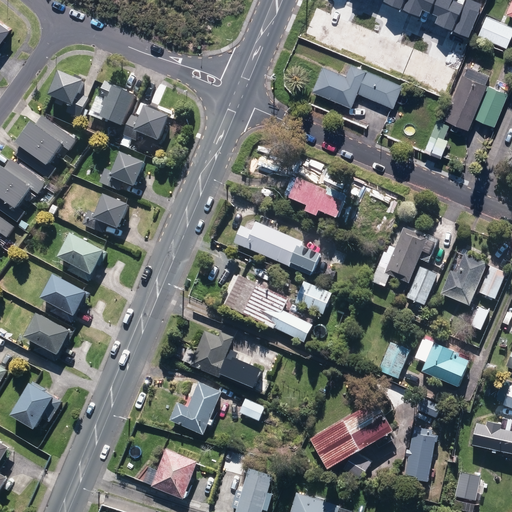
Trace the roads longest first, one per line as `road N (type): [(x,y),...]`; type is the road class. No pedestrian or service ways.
road 1 (secondary): [(237,96),(61,511)]
road 2 (residential): [(511,216),(237,96)]
road 3 (residential): [(237,96),(201,74),(62,24)]
